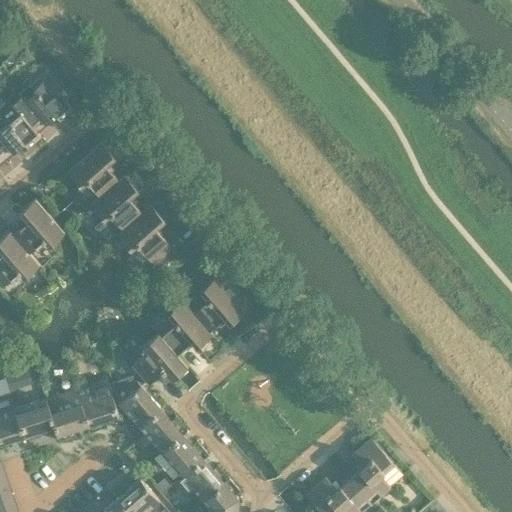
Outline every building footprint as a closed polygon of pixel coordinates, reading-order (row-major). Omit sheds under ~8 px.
[(53,93),(59,87),(48,74),(33,87),(28,82),(17,92),(20,95),(11,102),(11,103),(35,131),(36,130),(49,119),(56,126),(68,116),(67,114),(73,109),(64,99),(61,102),(53,93)] [(11,103),(11,102),(9,99),(0,106),(0,115),(1,116),(0,117),(0,154),(3,158),(17,147),(24,154),(36,143),(35,142),(41,136),(36,130),(35,131),(11,103)] [(102,166),(114,156),(100,140),(66,169),(80,185),(86,180),(99,194),(99,195),(118,178),(117,178),(108,168),(105,170),(102,166)] [(137,189),(124,173),(123,173),(117,178),(118,178),(99,195),(99,194),(90,202),(103,217),(94,225),(107,240),(116,233),(141,211),(132,200),(129,203),(125,199),(137,189)] [(48,245),(64,231),(34,197),(18,211),(29,223),(25,226),(22,223),(12,232),(11,232),(28,251),(42,238),(48,245)] [(72,201),(57,214),(64,223),(79,210),(72,201)] [(164,219),(150,203),(141,211),(116,233),(130,248),(136,243),(157,267),(176,251),(160,233),(157,235),(151,229),(164,219)] [(11,232),(12,232),(9,229),(0,236),(0,250),(4,255),(0,258),(0,280),(2,284),(18,271),(23,277),(39,263),(28,251),(11,232)] [(228,323),(250,304),(221,270),(185,301),(184,301),(208,329),(209,329),(219,320),(216,317),(220,313),(228,323)] [(118,283),(119,288),(121,290),(125,290),(129,289),(129,285),(128,281),(123,280),(118,283)] [(184,301),(185,301),(182,298),(166,312),(174,321),(160,333),(157,330),(156,331),(186,365),(186,364),(176,352),(186,343),(183,340),(187,337),(195,346),(211,332),(209,329),(208,329),(184,301)] [(165,383),(172,377),(142,343),(134,350),(139,356),(131,363),(147,382),(157,374),(165,383)] [(16,373),(4,377),(9,390),(20,387),(16,373)] [(103,419),(118,414),(106,377),(89,383),(76,387),(79,397),(78,397),(87,424),(86,424),(88,430),(89,430),(105,424),(103,419)] [(139,383),(131,390),(124,383),(114,392),(118,402),(139,427),(161,408),(139,383)] [(78,397),(79,397),(76,387),(44,397),(53,425),(58,440),(74,434),(73,429),(86,424),(87,424),(78,397)] [(23,435),(53,425),(44,397),(14,407),(23,435)] [(0,441),(23,435),(14,407),(12,398),(0,401),(0,441)] [(175,415),(170,419),(166,414),(134,441),(140,447),(150,439),(160,451),(181,432),(182,433),(187,429),(175,415)] [(191,443),(182,433),(181,432),(160,451),(180,474),(181,475),(202,456),(203,457),(207,453),(196,440),(191,443)] [(398,468),(392,462),(370,436),(351,453),(361,466),(349,477),(370,502),(390,485),(385,479),(398,468)] [(212,468),(203,457),(202,456),(181,475),(180,474),(173,481),(185,494),(192,488),(202,499),(228,477),(217,464),(212,468)] [(349,477),(336,488),(325,476),(305,493),(322,511),(358,511),(370,502),(349,477)] [(148,511),(146,509),(158,499),(139,477),(115,499),(126,511),(148,511)] [(234,493),(239,489),(228,477),(202,499),(208,507),(208,511),(236,511),(238,497),(234,493)] [(164,479),(155,487),(160,493),(169,485),(164,479)] [(126,511),(115,499),(99,511),(126,511)]
